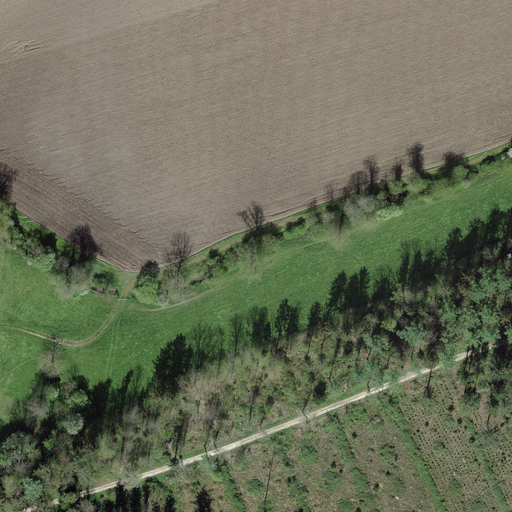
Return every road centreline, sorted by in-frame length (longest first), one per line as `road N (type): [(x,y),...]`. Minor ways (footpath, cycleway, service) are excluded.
road 1 (track): [(511,146),(272,226),(131,284),(91,337),(63,342),(0,325)]
road 2 (track): [(511,339),(189,462),(22,511)]
